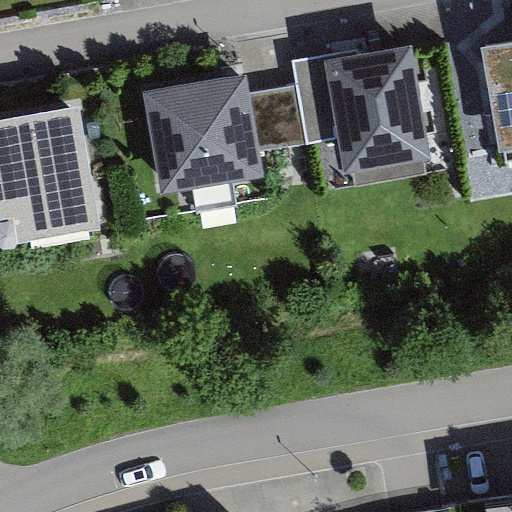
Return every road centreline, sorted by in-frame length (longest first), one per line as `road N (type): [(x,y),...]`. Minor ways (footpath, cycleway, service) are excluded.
road 1 (residential): [(21,511),(262,445),(511,405)]
road 2 (residential): [(317,0),(0,53)]
